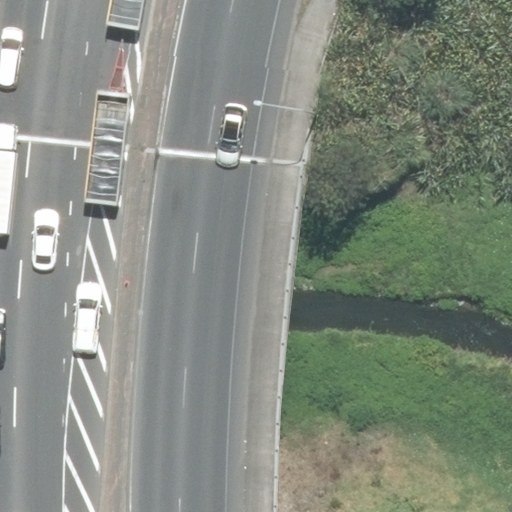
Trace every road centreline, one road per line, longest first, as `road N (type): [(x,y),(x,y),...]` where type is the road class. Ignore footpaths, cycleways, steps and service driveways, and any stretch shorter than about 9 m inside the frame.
road 1 (primary): [(234,0),(201,151),(182,343),(177,511)]
road 2 (primary): [(8,511),(22,319),(65,0)]
